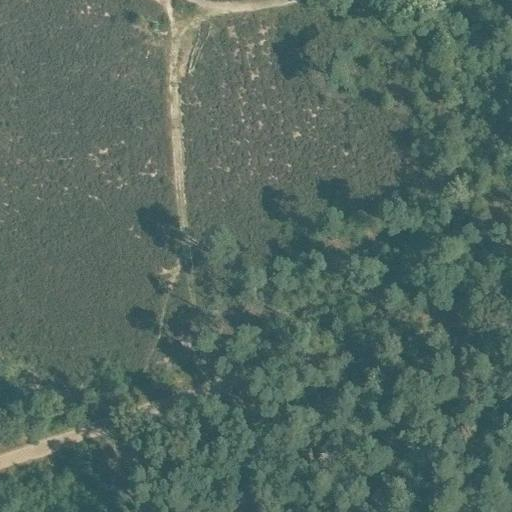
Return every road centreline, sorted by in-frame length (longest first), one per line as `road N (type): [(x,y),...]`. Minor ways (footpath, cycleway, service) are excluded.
road 1 (track): [(511,322),(216,393)]
road 2 (track): [(0,461),(216,393)]
